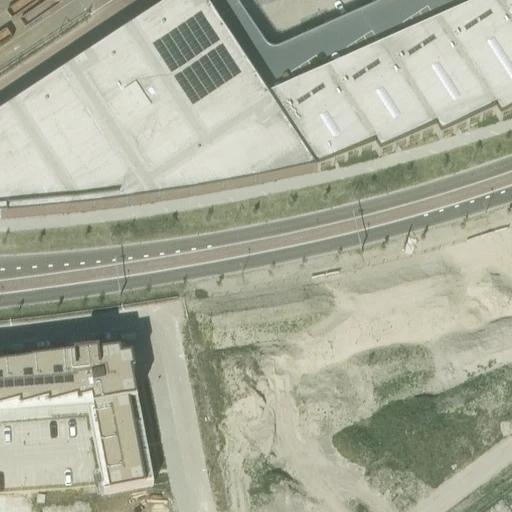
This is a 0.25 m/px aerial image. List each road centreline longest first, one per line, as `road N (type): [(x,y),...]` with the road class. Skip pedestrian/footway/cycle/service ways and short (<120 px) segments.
road 1 (unclassified): [(0,298),(221,266),(511,193)]
road 2 (unclassified): [(511,163),(234,236),(0,265)]
road 3 (residential): [(159,315),(511,234)]
road 4 (residential): [(159,315),(203,511)]
road 5 (unclassified): [(0,95),(142,0)]
road 6 (residential): [(0,331),(159,315)]
